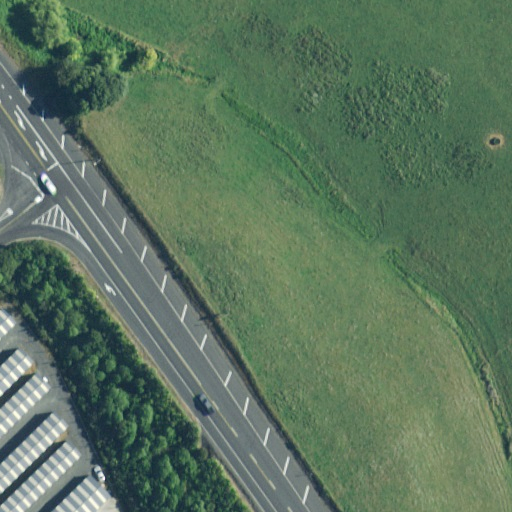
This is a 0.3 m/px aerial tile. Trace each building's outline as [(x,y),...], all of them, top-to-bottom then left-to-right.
[(0,311),(0,341),(15,327),(0,311)] [(18,349),(0,366),(0,398),(34,365),(18,349)] [(35,373),(0,407),(0,440),(51,390),(35,373)] [(52,412),(0,462),(0,497),(70,430),(52,412)] [(64,440),(0,503),(0,511),(26,511),(82,458),(64,440)] [(89,475),(51,511),(96,511),(112,498),(89,475)]
